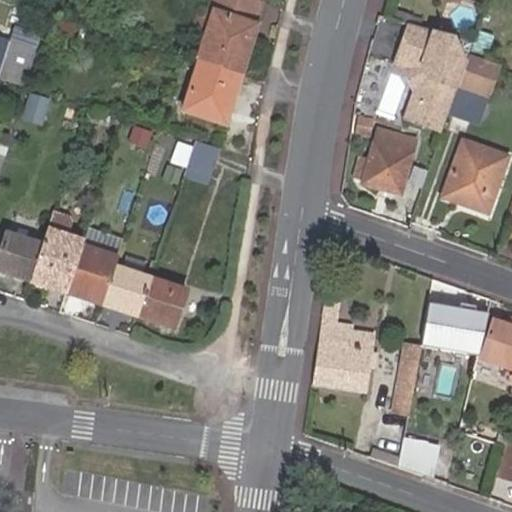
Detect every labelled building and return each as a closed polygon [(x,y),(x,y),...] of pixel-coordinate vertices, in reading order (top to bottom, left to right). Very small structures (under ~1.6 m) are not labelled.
[(260,0),(217,0),(198,61),(201,62),(240,75),(256,27),(252,26),(260,0)] [(472,44),(407,25),(396,64),(405,66),(411,92),(402,121),(441,133),(442,132),(448,113),(465,63),(468,57),(472,44)] [(0,80),(25,89),(41,37),(16,29),(11,44),(0,40),(0,80)] [(472,44),(468,57),(483,63),(491,37),(477,31),(472,44)] [(482,92),(492,66),(483,63),(468,57),(465,63),(448,113),(479,124),(490,95),(482,92)] [(224,126),(240,75),(201,62),(183,114),(224,126)] [(43,125),(50,100),(29,93),(23,119),(43,125)] [(148,148),(152,132),(134,125),(129,141),(148,148)] [(417,140),(377,129),(367,160),(359,157),(354,177),(362,180),(360,184),(401,197),(417,140)] [(0,168),(9,140),(0,137),(0,168)] [(205,185),(217,149),(194,142),(186,166),(182,177),(205,185)] [(508,157),(462,142),(442,198),(488,214),(508,157)] [(186,166),(192,147),(178,143),(172,162),(186,166)] [(410,186),(424,189),(429,165),(415,162),(410,186)] [(161,181),(178,186),(183,170),(166,165),(161,181)] [(81,247),(83,243),(47,231),(42,247),(31,281),(66,293),(81,247)] [(0,254),(0,271),(31,281),(42,247),(7,235),(0,254)] [(115,268),(118,260),(81,247),(66,293),(103,305),(115,268)] [(103,305),(137,317),(149,279),(115,268),(103,305)] [(149,279),(137,317),(174,329),(186,291),(149,279)] [(489,319),(429,308),(425,332),(421,351),(477,361),(489,319)] [(323,320),(313,385),(365,392),(371,348),(351,345),(353,327),(337,325),(338,319),(330,318),(328,322),(323,320)] [(511,327),(506,326),(491,321),(480,357),(511,368),(511,377),(511,327)] [(390,411),(408,414),(410,404),(417,363),(418,357),(419,353),(420,347),(402,345),(390,411)] [(405,436),(397,467),(435,476),(442,445),(405,436)] [(511,442),(508,442),(498,476),(511,481),(511,442)]
